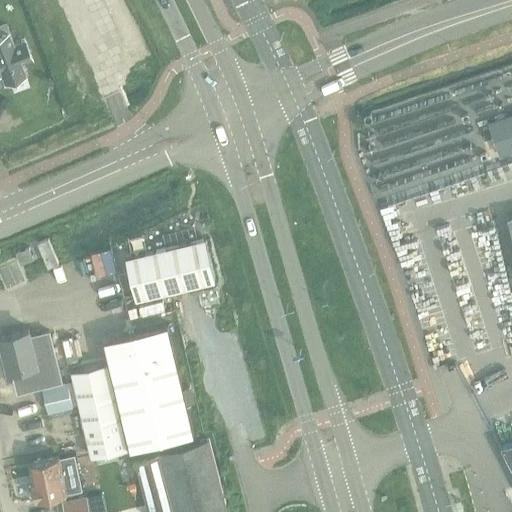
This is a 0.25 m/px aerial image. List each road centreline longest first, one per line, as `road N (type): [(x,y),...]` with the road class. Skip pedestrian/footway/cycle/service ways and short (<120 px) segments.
road 1 (tertiary): [(365,511),(250,125)]
road 2 (tertiary): [(224,136),(331,511)]
road 3 (unknown): [(511,179),(421,206),(463,342)]
road 4 (residential): [(379,53),(345,55),(240,102)]
road 5 (residential): [(250,125),(353,77),(379,53)]
road 6 (unclassified): [(0,218),(132,162)]
road 7 (residential): [(379,53),(511,4)]
road 8 (tertiary): [(166,0),(214,113)]
